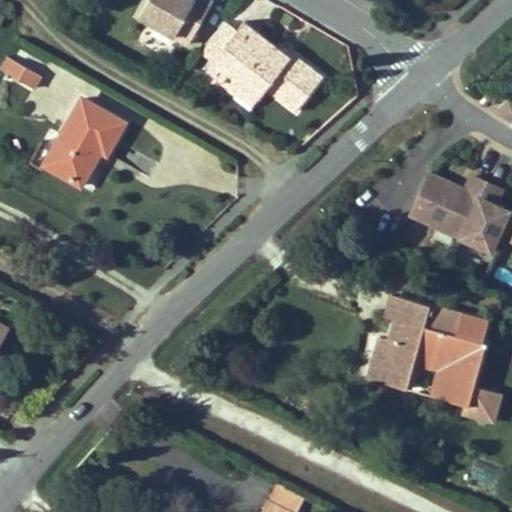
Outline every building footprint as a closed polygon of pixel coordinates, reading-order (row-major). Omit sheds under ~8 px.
[(147,0),(139,14),(189,42),(212,0),(147,0)] [(290,54),(245,19),(208,67),(224,80),(230,72),(260,95),(267,85),(297,108),(323,74),(293,50),(290,54)] [(41,74),(10,56),(2,68),(35,87),(41,74)] [(260,95),(230,72),(224,80),(254,103),(260,95)] [(511,99),(507,97),(494,110),(511,120),(511,99)] [(126,122),(83,99),(46,163),(82,183),(102,150),(108,153),(126,122)] [(409,211),(489,249),(508,209),(494,202),(500,187),(471,174),(465,188),(428,170),(409,211)] [(486,321),(402,297),(391,337),(390,342),(396,344),(386,383),(406,388),(413,363),(415,356),(446,365),(437,397),(463,404),(468,406),(474,386),(485,342),(481,341),(486,321)] [(0,346),(10,329),(0,322),(0,346)] [(386,383),(396,344),(390,342),(378,381),(386,383)] [(413,363),(436,369),(430,394),(437,397),(446,365),(415,356),(413,363)] [(479,396),(498,401),(500,392),(474,386),(468,406),(463,404),(461,412),(474,415),(479,396)] [(493,420),(498,401),(479,396),(474,415),(493,420)] [(277,480),(267,499),(290,511),(296,511),(305,494),(277,480)] [(290,511),(267,499),(260,511),(290,511)]
